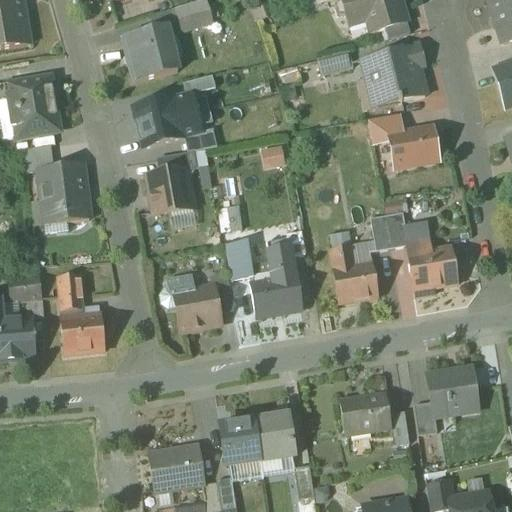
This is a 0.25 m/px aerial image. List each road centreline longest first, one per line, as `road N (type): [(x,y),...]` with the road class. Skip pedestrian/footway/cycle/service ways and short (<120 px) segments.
road 1 (residential): [(158,388),(68,0)]
road 2 (residential): [(158,388),(507,323)]
road 3 (residential): [(507,323),(437,0)]
